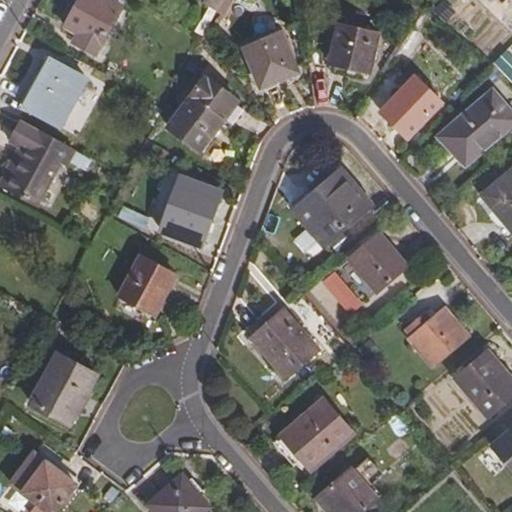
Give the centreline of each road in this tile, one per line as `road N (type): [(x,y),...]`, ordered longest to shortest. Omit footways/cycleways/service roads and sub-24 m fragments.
road 1 (residential): [(511,324),(349,136),(312,128),(286,136),(265,170),(198,366)]
road 2 (residential): [(198,366),(136,379),(100,436),(139,464),(203,420)]
